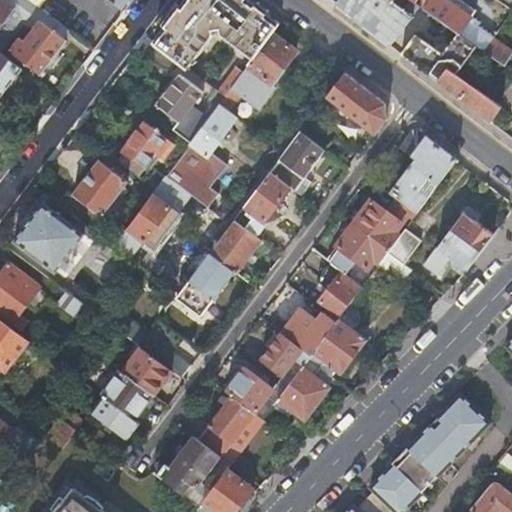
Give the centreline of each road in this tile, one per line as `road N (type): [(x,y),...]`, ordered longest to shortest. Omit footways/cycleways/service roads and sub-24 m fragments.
road 1 (tertiary): [(511,278),(288,511)]
road 2 (residential): [(511,164),(296,0)]
road 3 (residential): [(0,208),(159,0)]
